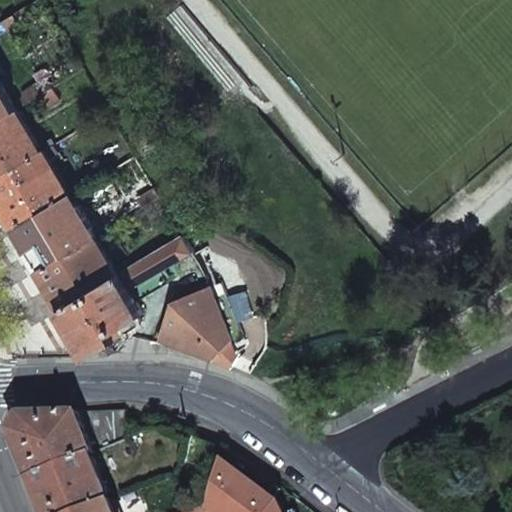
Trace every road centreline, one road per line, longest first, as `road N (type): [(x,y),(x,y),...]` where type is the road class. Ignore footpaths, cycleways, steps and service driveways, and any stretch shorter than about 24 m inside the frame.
road 1 (tertiary): [(0,383),(138,380),(198,390),(265,422),(320,461)]
road 2 (unclassified): [(320,461),(511,362)]
